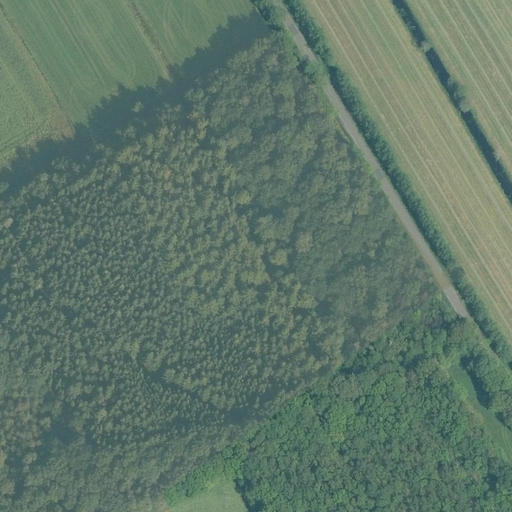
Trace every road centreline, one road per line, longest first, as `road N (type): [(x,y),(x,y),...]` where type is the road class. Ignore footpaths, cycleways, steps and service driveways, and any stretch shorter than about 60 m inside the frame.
road 1 (tertiary): [(511,387),(274,0)]
road 2 (track): [(292,30),(0,203)]
